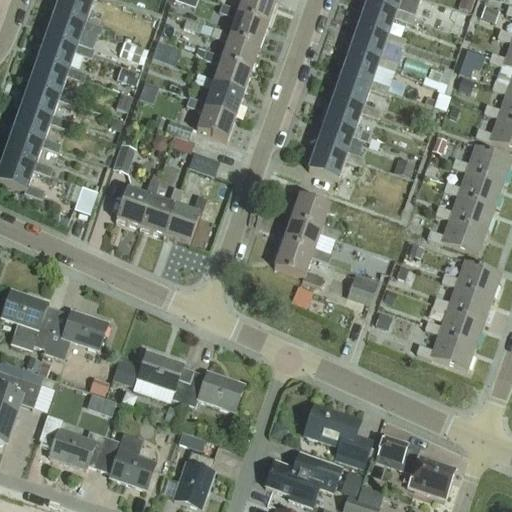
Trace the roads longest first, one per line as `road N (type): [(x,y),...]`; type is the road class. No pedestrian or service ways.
road 1 (residential): [(205,318),(315,0)]
road 2 (residential): [(205,318),(0,225)]
road 3 (residential): [(483,440),(286,354)]
road 4 (residential): [(286,354),(236,511)]
